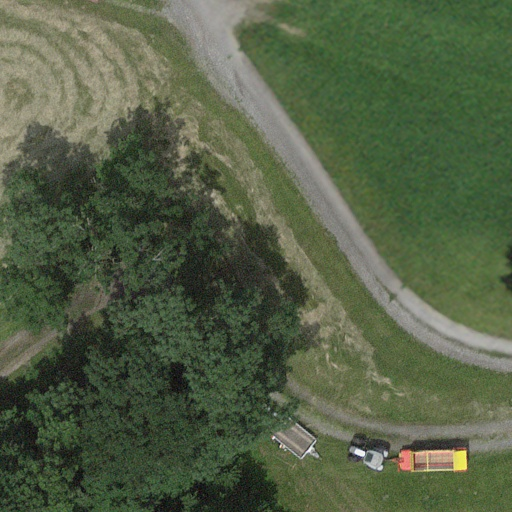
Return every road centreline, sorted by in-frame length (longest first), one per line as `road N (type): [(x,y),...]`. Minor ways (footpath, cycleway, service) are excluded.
road 1 (track): [(185,0),(377,280),(473,350),(511,356)]
road 2 (track): [(162,291),(255,376),(336,420),(397,437),(511,431)]
